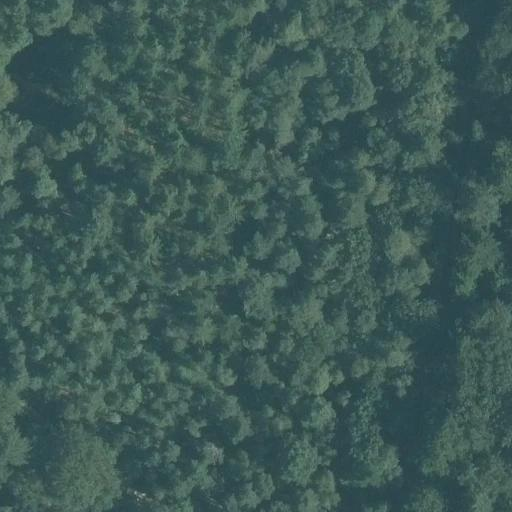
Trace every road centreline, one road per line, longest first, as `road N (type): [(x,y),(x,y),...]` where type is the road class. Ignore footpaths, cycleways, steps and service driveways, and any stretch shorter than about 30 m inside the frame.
road 1 (track): [(475,0),(392,511)]
road 2 (track): [(0,389),(166,511)]
